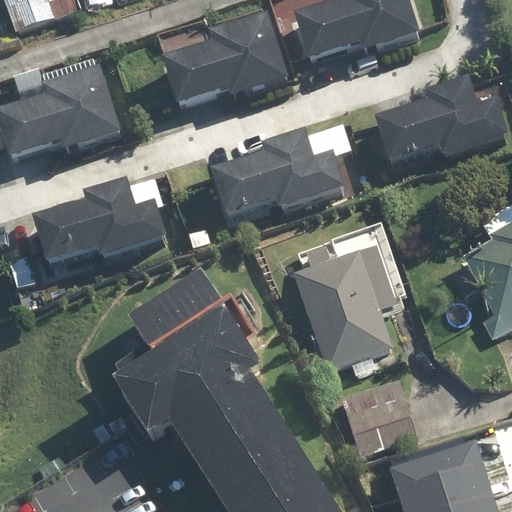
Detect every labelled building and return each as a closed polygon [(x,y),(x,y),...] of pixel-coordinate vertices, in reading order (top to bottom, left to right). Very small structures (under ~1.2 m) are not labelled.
[(5,0),(18,36),(83,14),(78,0),(5,0)] [(367,53),(423,35),(411,0),(347,0),(348,3),(300,19),(315,62),(365,45),(367,53)] [(234,96),(290,78),(269,17),(211,36),(215,46),(167,62),(181,105),(231,89),(234,96)] [(65,153),(120,134),(100,74),(42,93),(46,103),(0,117),(0,125),(12,161),(62,145),(65,153)] [(436,103),(380,121),(394,167),(447,150),(450,161),(511,141),(511,135),(503,105),(482,112),(474,84),(433,96),(436,103)] [(268,156),(212,174),(227,220),(280,203),(283,214),(346,194),(335,158),(315,165),(306,136),(266,149),(268,156)] [(91,202),(35,220),(49,266),(102,249),(105,259),(169,240),(157,204),(137,210),(128,182),(88,195),(91,202)] [(485,315),(495,333),(511,324),(511,205),(485,220),(495,239),(466,254),(495,310),(485,315)] [(329,372),(332,380),(398,356),(384,319),(402,313),(381,256),(299,285),(322,350),(317,352),(325,373),(329,372)] [(338,511),(253,383),(265,377),(209,281),(131,330),(154,367),(114,395),(155,449),(177,433),(223,511),(338,511)] [(344,404),(362,462),(420,444),(402,385),(344,404)] [(477,444),(390,473),(400,503),(486,474),(487,473),(477,444)] [(486,474),(400,503),(403,511),(471,511),(496,504),(486,474)]
